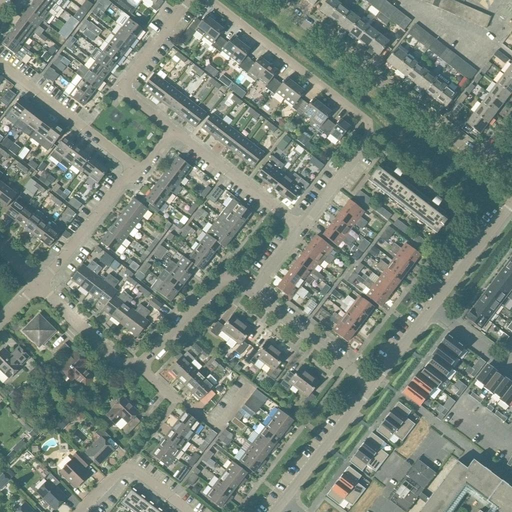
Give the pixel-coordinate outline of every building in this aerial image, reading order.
[(49,0),(36,0),(35,2),(53,16),(54,17),(61,9),(49,0)] [(49,0),(61,9),(67,0),(49,0)] [(123,0),(119,0),(117,4),(124,9),(131,15),(136,9),(128,3),(123,0)] [(150,0),(154,3),(151,8),(156,12),(163,2),(160,0),(150,0)] [(329,19),(340,5),(333,0),(327,0),(319,11),(329,19)] [(378,11),(386,1),(384,0),(378,0),(373,7),(378,11)] [(438,8),(441,0),(435,0),(433,6),(438,8)] [(443,10),(447,0),(441,0),(438,8),(443,10)] [(448,13),(454,1),(451,0),(447,0),(443,10),(448,13)] [(86,1),(79,9),(81,11),(86,15),(86,14),(93,6),(86,1)] [(383,15),(391,5),(386,1),(378,11),(383,15)] [(454,15),(459,3),(454,1),(448,13),(454,15)] [(46,25),(53,16),(35,2),(28,10),(42,21),(42,22),(46,25)] [(459,17),(464,6),(459,3),(454,15),(459,17)] [(339,26),(349,12),(340,5),(329,19),(339,26)] [(389,19),(396,9),(391,5),(383,15),(389,19)] [(464,20),(469,8),(466,7),(464,6),(459,17),(464,20)] [(470,22),(475,10),(469,8),(464,20),(470,22)] [(393,23),(401,13),(396,9),(389,19),(393,23)] [(39,26),(42,22),(42,21),(28,10),(22,19),(41,34),(44,31),(39,26)] [(475,24),(480,13),(475,10),(470,22),(475,24)] [(121,28),(136,38),(142,30),(129,19),(130,18),(122,12),(120,14),(121,15),(115,23),(121,28)] [(349,34),(359,20),(349,12),(339,26),(349,34)] [(399,27),(407,17),(401,13),(393,23),(399,27)] [(480,27),(485,15),(480,13),(475,24),(480,27)] [(485,15),(480,27),(486,29),(491,17),(485,15)] [(204,37),(215,23),(206,16),(201,22),(197,19),(180,40),(186,45),(195,33),(194,32),(195,31),(204,37)] [(71,17),(64,25),(65,26),(72,31),(79,23),(71,17)] [(407,17),(399,27),(404,31),(411,21),(407,17)] [(39,37),(41,34),(22,19),(15,27),(29,38),(33,33),(39,37)] [(86,20),(82,25),(84,26),(86,27),(86,28),(91,32),(95,34),(97,36),(101,32),(101,31),(90,22),(89,23),(86,20)] [(359,41),(369,28),(359,20),(349,34),(359,41)] [(216,50),(224,40),(219,36),(224,30),(215,23),(204,37),(212,44),(211,46),(216,50)] [(416,35),(421,28),(415,24),(408,34),(413,38),(416,35)] [(64,25),(58,34),(61,36),(65,39),(66,40),(72,31),(65,26),(64,25)] [(25,43),(29,38),(15,27),(9,36),(28,51),(31,48),(25,43)] [(86,27),(82,32),(83,33),(87,37),(91,32),(86,28),(86,27)] [(129,47),(136,38),(121,28),(115,36),(129,47)] [(369,49),(379,35),(369,28),(359,41),(369,49)] [(418,42),(426,32),(421,28),(416,35),(413,38),(418,42)] [(423,46),(431,36),(426,32),(418,42),(423,46)] [(379,35),(369,49),(379,57),(389,43),(379,35)] [(28,51),(9,36),(2,45),(15,55),(14,56),(21,61),(26,55),(30,57),(31,59),(34,56),(28,51)] [(122,55),(129,47),(115,36),(108,45),(122,55)] [(428,50),(436,40),(431,36),(423,46),(428,50)] [(231,58),(242,44),(233,37),(228,43),(224,40),(216,50),(221,53),(222,52),(231,58)] [(434,54),(441,44),(436,40),(428,50),(434,54)] [(242,70),(251,61),(246,57),(251,51),(242,44),(231,58),(239,65),(238,67),(242,70)] [(438,58),(446,48),(441,44),(434,54),(438,58)] [(116,64),(122,55),(108,45),(102,53),(116,64)] [(396,70),(407,56),(397,48),(386,62),(396,70)] [(444,62),(452,52),(446,48),(438,58),(444,62)] [(102,53),(96,49),(89,58),(95,62),(109,73),(116,64),(102,53)] [(46,51),(41,58),(47,62),(52,56),(47,52),(46,51)] [(505,64),(508,60),(508,59),(497,51),(493,55),(505,64)] [(449,66),(456,56),(452,52),(444,62),(449,66)] [(406,77),(416,64),(407,56),(396,70),(406,77)] [(454,70),(462,60),(456,56),(449,66),(454,70)] [(251,61),(242,70),(248,74),(247,75),(255,82),(258,79),(269,64),(260,58),(255,64),(251,61)] [(459,74),(467,64),(462,60),(454,70),(459,74)] [(103,81),(109,73),(95,62),(88,71),(103,81)] [(60,63),(56,67),(62,72),(64,70),(66,67),(60,63)] [(270,91),(277,81),(273,78),(278,71),(269,64),(258,79),(266,86),(265,87),(270,91)] [(416,85),(426,71),(416,64),(406,77),(416,85)] [(464,78),(472,68),(467,64),(459,74),(464,78)] [(484,75),(490,68),(486,65),(481,72),(484,75)] [(48,81),(55,72),(49,68),(42,77),(48,81)] [(472,68),(464,78),(469,82),(477,72),(472,68)] [(96,90),(103,81),(88,71),(82,79),(96,90)] [(426,93),(436,79),(426,71),(416,85),(426,93)] [(154,74),(143,88),(151,95),(152,95),(163,81),(163,80),(154,74)] [(435,100),(446,86),(449,83),(439,75),(436,79),(426,93),(435,100)] [(477,84),(482,77),(479,75),(473,82),(477,84)] [(510,95),(511,92),(511,80),(504,75),(496,84),(510,95)] [(285,100),(296,85),(287,78),(282,85),(277,81),(270,91),(275,95),(276,93),(285,100)] [(89,98),(96,90),(82,79),(75,87),(89,98)] [(227,79),(223,84),(228,88),(232,83),(227,79)] [(163,81),(152,95),(160,102),(172,87),(163,81)] [(466,91),(466,92),(469,94),(474,87),(471,84),(466,91)] [(502,105),(510,95),(496,84),(489,94),(502,105)] [(296,112),(304,102),(300,98),(305,92),(296,85),(285,100),(293,106),(292,108),(296,112)] [(446,86),(435,100),(445,108),(456,94),(446,86)] [(83,107),(89,98),(75,87),(69,96),(83,107)] [(171,105),(180,94),(172,87),(160,102),(169,108),(171,105)] [(239,88),(235,94),(242,99),(246,94),(239,88)] [(2,98),(2,99),(9,104),(10,104),(16,95),(9,90),(2,98)] [(177,115),(189,100),(180,94),(171,105),(169,108),(177,115)] [(464,94),(458,102),(461,104),(462,104),(467,97),(464,94)] [(495,114),(502,105),(489,94),(482,103),(495,114)] [(8,114),(5,118),(9,121),(14,125),(18,119),(25,110),(29,105),(20,98),(9,112),(8,114)] [(2,99),(0,102),(7,107),(9,104),(2,99)] [(311,120),(323,106),(314,99),(309,105),(304,102),(296,112),(301,116),(303,114),(311,120)] [(186,121),(197,107),(189,100),(177,115),(186,121)] [(458,102),(450,112),(456,116),(464,106),(462,104),(461,104),(458,102)] [(487,124),(495,114),(482,103),(474,114),(487,124)] [(14,125),(13,126),(22,132),(27,126),(37,112),(29,105),(25,110),(18,119),(14,125)] [(311,120),(308,124),(317,131),(322,135),(323,133),(331,123),(327,119),(331,113),(323,106),(311,120)] [(197,107),(186,121),(195,128),(206,114),(197,107)] [(27,126),(22,132),(30,138),(35,132),(46,118),(38,112),(37,112),(27,126)] [(212,114),(201,129),(210,135),(221,121),(212,114)] [(466,123),(462,129),(467,134),(468,133),(472,128),(473,128),(480,134),(487,124),(474,114),(466,123)] [(35,132),(30,138),(39,145),(55,125),(46,118),(35,132)] [(331,123),(323,133),(328,136),(330,134),(339,141),(350,127),(341,120),(336,126),(331,123)] [(221,121),(210,135),(217,141),(229,127),(221,121)] [(55,125),(39,145),(40,145),(48,152),(53,146),(64,132),(55,125)] [(229,127),(217,141),(226,148),(238,134),(229,127)] [(238,134),(226,148),(236,155),(247,141),(238,134)] [(301,134),(296,141),(304,147),(309,140),(301,134)] [(285,136),(280,142),(286,147),(291,140),(285,136)] [(6,137),(1,144),(1,145),(7,149),(13,142),(6,137)] [(59,163),(73,144),(64,137),(54,152),(50,156),(59,163)] [(247,141),(236,155),(244,162),(255,147),(247,141)] [(14,143),(9,150),(15,155),(20,148),(14,143)] [(71,165),(82,151),(73,144),(59,163),(68,170),(71,165)] [(255,147),(244,162),(253,169),(264,154),(255,147)] [(80,171),(90,157),(82,151),(71,165),(80,171)] [(21,152),(17,156),(23,160),(26,156),(21,152)] [(265,183),(281,163),(272,156),(257,177),(265,183)] [(88,178),(99,164),(90,157),(80,171),(88,178)] [(171,166),(185,177),(192,168),(178,157),(171,166)] [(309,162),(314,166),(315,165),(318,161),(314,158),(313,157),(309,162)] [(35,170),(38,166),(31,161),(28,165),(35,170)] [(274,190),(284,176),(279,172),(284,166),(281,163),(265,183),(274,190)] [(99,164),(88,178),(97,185),(108,171),(99,164)] [(380,165),(368,180),(374,185),(386,170),(380,165)] [(164,174),(164,175),(178,186),(179,185),(185,177),(171,166),(164,174)] [(403,171),(398,168),(395,173),(399,176),(403,171)] [(386,170),(374,185),(380,190),(392,174),(387,170),(386,170)] [(41,175),(41,176),(46,180),(49,175),(44,171),(41,175)] [(282,196),(298,176),(294,174),(290,180),(284,176),(274,190),(282,196)] [(392,174),(380,190),(385,194),(397,178),(393,175),(392,174)] [(158,182),(158,183),(172,194),(173,193),(178,186),(164,175),(158,182)] [(298,176),(282,196),(291,203),(302,189),(304,191),(309,185),(298,176)] [(397,178),(385,194),(391,198),(404,183),(399,179),(397,178)] [(152,191),(151,191),(155,194),(166,202),(167,201),(172,194),(158,183),(157,183),(152,191)] [(397,203),(409,187),(404,183),(391,198),(397,203)] [(204,198),(211,189),(208,186),(201,195),(204,198)] [(211,196),(210,197),(216,201),(216,200),(223,192),(217,187),(211,196)] [(402,206),(414,190),(409,187),(397,203),(402,206)] [(7,188),(0,196),(0,202),(7,207),(16,195),(7,188)] [(408,211),(420,195),(414,190),(402,206),(408,211)] [(151,191),(144,200),(150,204),(159,211),(166,202),(155,194),(151,191)] [(362,201),(366,195),(360,191),(356,196),(362,201)] [(366,195),(362,201),(367,205),(371,200),(366,195)] [(414,216),(426,200),(420,195),(408,211),(414,216)] [(15,221),(28,203),(19,197),(6,214),(15,221)] [(437,205),(441,201),(437,197),(433,202),(437,205)] [(77,210),(82,205),(73,198),(68,204),(77,210)] [(127,208),(141,219),(142,217),(147,221),(152,214),(147,211),(148,210),(134,199),(127,208)] [(28,203),(15,221),(23,227),(37,210),(32,206),(34,203),(30,200),(28,203)] [(343,209),(342,210),(357,221),(364,227),(365,226),(367,223),(360,218),(360,217),(364,212),(350,200),(343,209)] [(419,220),(431,204),(426,200),(414,216),(419,220)] [(191,216),(198,206),(194,203),(187,213),(191,216)] [(237,203),(230,212),(244,223),(251,214),(237,203)] [(425,224),(437,208),(431,204),(419,220),(425,224)] [(382,216),(386,211),(380,206),(376,211),(382,216)] [(135,227),(141,219),(127,208),(120,216),(135,227)] [(244,223),(230,212),(225,208),(219,217),(238,231),(244,223)] [(437,208),(425,224),(431,229),(443,213),(442,212),(437,208)] [(198,213),(201,216),(204,219),(208,214),(201,209),(198,213)] [(32,234),(45,216),(37,210),(23,227),(32,234)] [(342,210),(336,218),(344,223),(351,229),(355,225),(362,230),(364,227),(357,221),(342,210)] [(386,211),(382,216),(388,220),(392,215),(386,211)] [(443,213),(431,229),(437,233),(449,218),(443,213)] [(40,240),(54,223),(45,216),(32,234),(40,240)] [(120,216),(114,225),(128,236),(129,235),(133,238),(138,231),(134,228),(135,227),(120,216)] [(213,225),(212,225),(217,229),(231,240),(231,239),(238,231),(219,217),(213,225)] [(330,226),(329,227),(344,238),(351,244),(352,243),(354,240),(347,235),(347,234),(351,229),(344,223),(336,218),(330,226)] [(397,220),(393,225),(399,229),(403,224),(397,220)] [(153,241),(157,244),(160,240),(172,225),(168,222),(164,228),(153,241)] [(54,223),(40,240),(49,247),(62,230),(54,223)] [(403,224),(399,229),(405,234),(409,229),(403,224)] [(125,239),(128,236),(114,225),(107,233),(122,244),(126,248),(130,243),(125,239)] [(206,233),(206,234),(210,237),(220,245),(224,248),(231,240),(217,229),(212,225),(206,233)] [(329,227),(323,235),(337,247),(342,241),(349,247),(351,244),(344,238),(329,227)] [(388,227),(385,231),(392,235),(395,231),(388,227)] [(67,240),(70,235),(66,231),(62,236),(67,240)] [(107,233),(100,242),(115,253),(116,251),(118,252),(121,255),(125,249),(121,246),(122,244),(107,233)] [(200,243),(214,254),(214,253),(220,245),(210,237),(206,234),(200,243)] [(317,250),(332,262),(334,258),(329,254),(333,249),(316,235),(310,244),(317,250)] [(419,245),(423,240),(417,235),(413,240),(419,245)] [(423,240),(419,245),(425,249),(429,244),(423,240)] [(147,250),(146,251),(150,253),(153,249),(157,244),(153,241),(149,246),(147,250)] [(194,251),(193,252),(207,262),(214,254),(200,243),(194,251)] [(391,247),(414,264),(420,255),(405,244),(401,249),(394,243),(391,247)] [(329,265),(332,262),(317,250),(310,244),(303,253),(318,265),(320,266),(324,261),(329,265)] [(159,246),(157,250),(160,252),(163,255),(164,256),(168,251),(167,251),(164,249),(160,246),(160,245),(159,246)] [(373,247),(369,253),(374,257),(379,251),(373,246),(373,247)] [(407,272),(414,264),(391,247),(389,250),(396,256),(392,261),(407,272)] [(157,250),(153,255),(157,258),(160,260),(164,256),(163,255),(160,252),(157,250)] [(144,254),(140,259),(144,261),(147,257),(150,253),(146,251),(144,254)] [(187,260),(197,268),(201,271),(207,262),(193,252),(187,260)] [(105,253),(101,259),(109,265),(111,263),(114,260),(109,256),(105,253)] [(296,262),(318,279),(321,281),(324,278),(321,275),(314,270),(318,265),(303,253),(296,262)] [(187,260),(183,257),(176,265),(190,276),(197,268),(187,260)] [(407,272),(392,261),(388,266),(381,260),(378,264),(400,281),(407,272)] [(83,265),(71,280),(80,286),(91,271),(97,265),(92,261),(87,268),(83,265)] [(511,262),(509,261),(503,269),(511,275),(511,262)] [(172,262),(165,271),(183,285),(190,276),(176,265),(172,262)] [(296,262),(290,270),(297,275),(305,282),(309,285),(313,280),(316,282),(318,279),(296,262)] [(132,269),(132,270),(135,272),(140,266),(136,264),(135,266),(132,269)] [(360,264),(353,272),(357,275),(364,267),(360,264)] [(394,289),(400,281),(378,264),(376,268),(383,273),(379,278),(394,289)] [(91,271),(80,286),(80,287),(89,293),(97,283),(100,278),(97,276),(102,269),(97,265),(91,271)] [(131,278),(134,275),(132,273),(127,269),(124,273),(129,277),(129,276),(131,278)] [(511,288),(511,275),(503,269),(497,277),(511,288)] [(164,270),(157,278),(158,279),(163,283),(163,282),(177,293),(183,285),(165,271),(164,270)] [(301,287),(305,282),(297,275),(290,270),(283,279),(290,284),(305,296),(308,293),(301,287)] [(97,283),(89,293),(97,300),(114,278),(109,274),(104,281),(100,278),(97,283)] [(363,274),(361,277),(365,281),(387,298),(394,289),(379,278),(375,283),(363,274)] [(497,277),(491,285),(510,300),(511,301),(511,288),(497,277)] [(114,278),(97,300),(105,306),(106,306),(114,296),(115,295),(117,293),(118,292),(114,289),(119,282),(114,278)] [(177,293),(163,282),(163,283),(158,279),(150,289),(156,293),(157,292),(170,302),(177,293)] [(303,299),(305,296),(290,284),(283,279),(276,288),(291,299),(296,294),(303,299)] [(381,307),(387,298),(365,281),(363,285),(366,287),(362,293),(381,307)] [(504,308),(510,300),(491,285),(484,293),(504,308)] [(105,306),(103,310),(111,317),(123,302),(128,295),(123,291),(118,298),(114,296),(106,306),(105,306)] [(503,308),(504,308),(484,293),(478,301),(493,313),(499,305),(503,308)] [(123,302),(111,317),(120,324),(131,309),(128,306),(133,299),(128,295),(123,302)] [(345,299),(367,316),(374,308),(359,296),(355,301),(348,296),(345,299)] [(158,311),(162,305),(153,298),(149,304),(158,311)] [(361,325),(367,316),(345,299),(343,303),(348,307),(344,311),(346,313),(361,325)] [(478,301),(472,309),(487,320),(493,313),(478,301)] [(129,330),(145,309),(140,305),(135,311),(131,309),(120,324),(129,330)] [(145,309),(129,330),(137,337),(149,322),(145,319),(150,312),(145,309)] [(472,309),(466,318),(476,326),(475,327),(480,331),(481,329),(485,332),(491,324),(487,320),(472,309)] [(161,313),(157,318),(161,322),(162,322),(164,319),(165,317),(161,313)] [(361,325),(346,313),(342,319),(335,313),(332,316),(354,333),(361,325)] [(39,348),(56,331),(39,314),(22,331),(39,348)] [(231,338),(242,323),(233,315),(224,327),(218,322),(210,332),(217,337),(221,331),(231,338)] [(347,343),(354,333),(332,316),(329,320),(337,326),(332,331),(347,343)] [(226,344),(226,345),(232,349),(237,343),(240,345),(235,351),(240,355),(248,345),(243,342),(252,330),(243,323),(242,324),(231,338),(226,344)] [(457,358),(465,348),(447,334),(440,344),(457,358)] [(264,364),(276,348),(267,341),(258,353),(253,349),(244,361),(249,365),(251,363),(254,365),(258,359),(264,364)] [(57,361),(70,348),(65,343),(53,356),(57,361)] [(200,353),(203,351),(195,343),(191,347),(199,355),(200,353)] [(450,367),(457,358),(440,344),(432,354),(452,369),(452,368),(450,367)] [(28,358),(19,348),(14,353),(15,354),(11,358),(4,350),(0,354),(0,369),(9,379),(21,367),(20,366),(28,358)] [(276,348),(264,364),(270,369),(266,375),(274,381),(282,371),(277,368),(286,356),(276,348)] [(95,380),(84,369),(89,364),(76,351),(59,368),(72,381),(75,378),(86,389),(95,380)] [(177,361),(168,371),(176,378),(191,363),(183,356),(182,356),(179,353),(174,358),(177,361)] [(445,378),(452,369),(432,354),(433,355),(434,356),(427,365),(445,378)] [(216,359),(211,364),(215,369),(218,366),(221,363),(219,362),(217,359),(216,359)] [(184,386),(199,371),(191,363),(176,378),(184,386)] [(237,364),(233,368),(234,369),(238,372),(242,368),(237,364)] [(37,365),(33,369),(40,376),(44,371),(37,365)] [(437,388),(445,378),(427,365),(420,374),(419,373),(418,372),(418,373),(437,388)] [(483,388),(496,372),(487,365),(476,380),(484,387),(483,388)] [(286,376),(279,385),(284,389),(288,391),(292,386),(298,390),(310,374),(301,367),(294,375),(291,380),(286,376)] [(192,393),(206,378),(199,371),(184,386),(192,393)] [(496,373),(496,372),(483,388),(492,394),(504,378),(504,377),(503,379),(496,373)] [(437,388),(418,373),(410,382),(428,396),(434,387),(437,388)] [(310,374),(298,390),(308,397),(303,403),(308,407),(316,397),(311,394),(320,382),(310,374)] [(206,378),(192,393),(200,401),(214,386),(213,385),(216,383),(216,381),(209,375),(206,378)] [(500,401),(511,384),(511,383),(504,378),(492,394),(492,395),(493,394),(500,399),(499,400),(500,401)] [(420,406),(428,396),(410,382),(403,392),(404,394),(409,398),(412,400),(420,406)] [(511,385),(511,386),(511,385),(511,384),(500,401),(508,407),(511,401),(511,385)] [(256,390),(252,395),(263,404),(267,398),(256,390)] [(248,401),(259,409),(263,404),(252,395),(248,401)] [(127,436),(140,422),(135,417),(139,413),(133,407),(123,398),(112,408),(113,409),(107,416),(121,430),(127,436)] [(449,398),(443,407),(445,408),(448,411),(452,406),(455,402),(449,398)] [(256,414),(259,409),(248,401),(244,405),(256,414)] [(406,418),(411,412),(398,402),(387,417),(408,434),(415,425),(406,418)] [(278,410),(272,419),(289,432),(292,428),(290,426),(293,421),(278,410)] [(178,421),(194,433),(201,424),(185,412),(178,421)] [(235,417),(239,421),(243,416),(238,413),(235,417)] [(56,423),(52,427),(53,428),(58,433),(62,429),(63,430),(69,424),(62,417),(56,423)] [(239,421),(235,417),(234,417),(231,422),(242,431),(246,426),(239,421)] [(402,442),(408,434),(387,417),(376,431),(388,441),(393,435),(402,442)] [(286,437),(289,432),(272,419),(266,427),(280,438),(283,435),(286,437)] [(187,442),(194,433),(178,421),(171,429),(187,442)] [(35,427),(29,434),(34,439),(41,433),(35,427)] [(51,427),(46,432),(51,437),(56,432),(51,427)] [(266,427),(259,436),(276,450),(279,446),(276,444),(280,438),(266,427)] [(98,466),(113,451),(105,443),(110,438),(100,428),(95,433),(101,439),(86,454),(98,466)] [(181,451),(187,442),(171,429),(165,438),(181,451)] [(221,435),(226,438),(230,433),(225,430),(221,435)] [(205,441),(204,441),(208,444),(209,445),(213,440),(217,435),(217,434),(212,431),(208,436),(205,441)] [(379,449),(384,443),(371,433),(360,448),(382,464),(388,456),(379,449)] [(273,454),(276,450),(259,436),(252,445),(259,449),(267,456),(270,452),(273,454)] [(174,459),(181,451),(165,438),(158,446),(174,459)] [(204,441),(200,445),(204,448),(205,450),(209,445),(208,444),(204,441)] [(17,444),(12,449),(17,454),(18,454),(22,450),(23,449),(22,449),(17,444)] [(128,444),(123,449),(128,454),(133,449),(128,444)] [(264,461),(267,456),(259,449),(252,445),(246,454),(263,467),(266,463),(264,461)] [(168,468),(174,459),(158,446),(151,455),(168,468)] [(375,473),(382,464),(360,448),(349,462),(361,472),(366,466),(375,473)] [(12,451),(5,458),(10,464),(17,457),(12,451)] [(205,456),(210,459),(214,454),(209,451),(205,456)] [(76,488),(88,476),(83,470),(89,464),(77,452),(73,457),(75,459),(61,472),(76,488)] [(191,459),(196,462),(200,457),(195,453),(191,459)] [(260,471),(263,467),(246,454),(239,462),(254,474),(257,469),(260,471)] [(192,467),(196,462),(191,459),(188,464),(192,467)] [(406,511),(418,498),(426,504),(429,500),(421,493),(436,474),(421,463),(417,460),(402,480),(386,500),(391,504),(401,511),(406,511)] [(511,511),(511,488),(473,460),(467,468),(457,461),(418,511),(452,511),(459,504),(453,501),(465,486),(496,509),(494,511),(479,511),(478,511),(511,511)] [(226,471),(243,485),(246,480),(244,479),(247,474),(232,463),(226,471)] [(356,483),(361,476),(349,467),(337,481),(359,498),(365,489),(356,483)] [(10,480),(15,475),(9,470),(4,475),(10,480)] [(240,489),(243,485),(226,471),(219,480),(233,491),(237,487),(240,489)] [(179,472),(174,477),(180,481),(180,482),(185,476),(184,476),(179,472)] [(199,477),(197,476),(196,476),(192,473),(186,481),(192,486),(199,477)] [(0,489),(8,481),(2,475),(0,477),(0,489)] [(55,510),(66,498),(55,488),(60,483),(51,475),(46,479),(48,482),(37,492),(55,510)] [(230,496),(233,491),(219,480),(213,489),(230,502),(233,498),(230,496)] [(352,506),(359,498),(337,481),(326,496),(339,506),(343,500),(352,506)] [(126,506),(138,491),(133,487),(131,490),(121,503),(126,506)] [(226,506),(230,502),(213,489),(206,498),(220,509),(224,504),(226,506)] [(138,491),(126,506),(131,510),(143,495),(138,491)] [(143,495),(131,510),(133,511),(136,511),(147,498),(143,495)] [(147,498),(136,511),(143,511),(152,502),(147,498)] [(152,502),(143,511),(150,511),(156,505),(152,502)]
